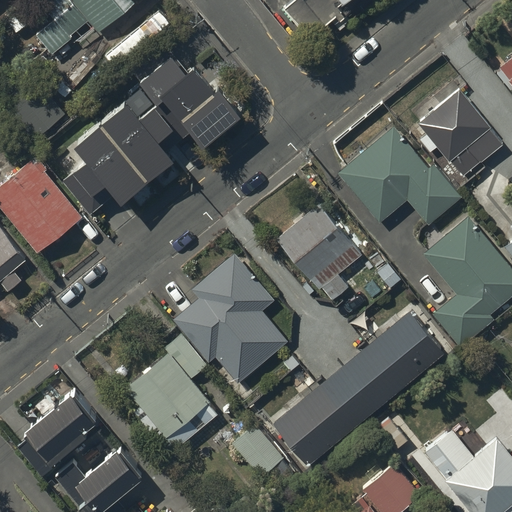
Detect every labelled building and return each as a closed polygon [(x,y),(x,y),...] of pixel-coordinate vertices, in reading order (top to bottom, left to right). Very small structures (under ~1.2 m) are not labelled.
[(55,10),(35,26),(53,48),(91,17),(98,26),(130,0),(52,0),(49,3),(55,10)] [(88,150),(64,169),(91,201),(119,178),(124,183),(170,146),(165,140),(194,116),(201,125),(235,97),(216,74),(212,77),(190,50),(181,58),(164,37),(131,64),(154,91),(138,104),(124,85),(71,128),(88,150)] [(511,60),(500,70),(501,72),(497,75),(510,92),(511,90),(511,60)] [(65,114),(27,69),(0,92),(0,102),(32,141),(65,114)] [(459,88),(418,121),(450,160),(451,158),(462,172),(501,141),(491,128),(490,128),(488,126),(490,125),(459,88)] [(428,170),(393,128),(336,175),(379,225),(407,202),(428,226),(462,198),(434,165),(428,170)] [(36,160),(0,189),(0,208),(37,255),(83,219),(36,160)] [(320,207),(279,241),(319,290),(322,288),(333,302),(349,289),(338,276),(361,256),(320,207)] [(511,269),(468,218),(423,256),(457,296),(433,316),(461,349),(494,322),(490,317),(511,298),(511,269)] [(0,222),(0,271),(24,252),(0,222)] [(200,301),(174,321),(210,364),(216,359),(238,385),(288,343),(286,341),(287,340),(264,312),(276,302),(236,254),(192,291),(200,301)] [(411,301),(271,415),(308,460),(448,346),(411,301)] [(181,335),(164,349),(169,354),(165,357),(161,357),(128,383),(130,386),(125,389),(141,409),(135,414),(151,435),(157,430),(165,440),(160,444),(169,456),(219,418),(190,381),(207,367),(181,335)] [(46,380),(16,404),(21,411),(16,415),(21,420),(56,392),(46,380)] [(73,385),(27,426),(52,454),(98,412),(73,385)] [(233,436),(261,470),(283,451),(255,418),(233,436)] [(446,435),(437,436),(432,440),(431,446),(426,452),(426,455),(447,482),(445,484),(467,511),(511,511),(511,457),(496,437),(472,456),(454,432),(446,432),(446,435)] [(84,507),(138,464),(116,436),(82,465),(72,453),(53,468),(84,507)] [(395,461),(365,486),(384,511),(396,511),(420,493),(395,461)] [(66,511),(37,476),(10,498),(21,511),(66,511)] [(120,511),(127,506),(112,488),(83,511),(120,511)] [(178,511),(168,498),(149,511),(178,511)] [(363,499),(345,511),(375,511),(372,508),(370,509),(363,499)]
